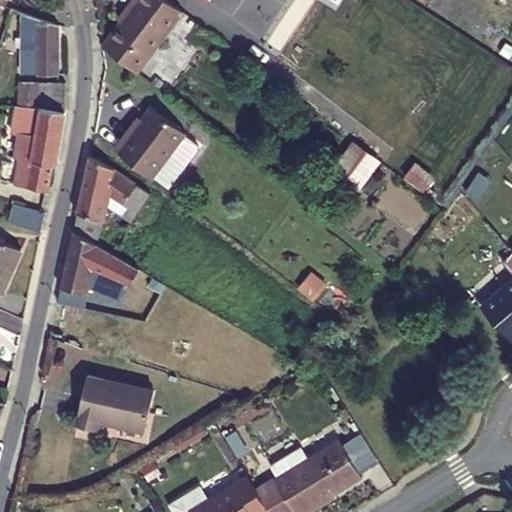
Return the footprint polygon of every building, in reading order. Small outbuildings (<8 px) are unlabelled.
[(139,0),(140,1),(106,46),(140,72),(184,16),(173,7),(164,0),(139,0)] [(58,73),(60,26),(28,14),(28,45),(38,45),(38,73),(58,73)] [(0,48),(0,59),(8,62),(14,46),(2,42),(0,48)] [(43,79),(38,100),(67,106),(66,82),(43,79)] [(67,106),(38,100),(37,106),(18,105),(12,134),(20,135),(14,162),(2,160),(0,171),(0,181),(48,189),(53,164),(58,165),(67,106)] [(151,109),(135,128),(132,125),(115,145),(151,176),(184,138),(151,109)] [(356,136),(330,169),(357,190),(383,157),(356,136)] [(152,194),(89,154),(74,226),(97,240),(100,221),(105,221),(108,205),(131,222),(152,194)] [(42,234),(47,213),(19,203),(12,223),(42,234)] [(97,240),(74,226),(51,331),(78,336),(93,262),(132,287),(128,292),(150,306),(166,282),(97,240)] [(0,240),(0,294),(4,296),(24,251),(0,240)] [(511,279),(487,301),(511,330),(511,279)] [(126,346),(136,350),(136,341),(132,340),(133,331),(105,325),(101,345),(125,348),(126,346)] [(146,423),(156,383),(90,369),(79,416),(100,421),(101,413),(146,423)] [(228,433),(240,455),(247,451),(235,429),(228,433)] [(341,444),(310,461),(304,450),(273,467),(279,478),(277,480),(260,488),(271,507),(273,511),(304,511),(361,481),(341,444)] [(260,511),(271,507),(260,488),(250,471),(212,493),(204,480),(173,498),(181,511),(193,511),(196,511),(260,511)]
